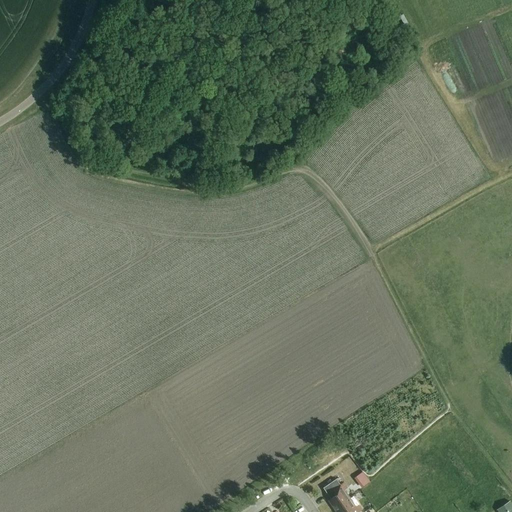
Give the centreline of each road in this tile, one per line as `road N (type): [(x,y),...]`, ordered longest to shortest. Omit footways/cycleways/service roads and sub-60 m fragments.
road 1 (track): [(61,68),(74,82),(68,121),(101,164),(213,192),(303,167),(370,250),(511,174)]
road 2 (unclassified): [(0,120),(61,68),(92,0)]
